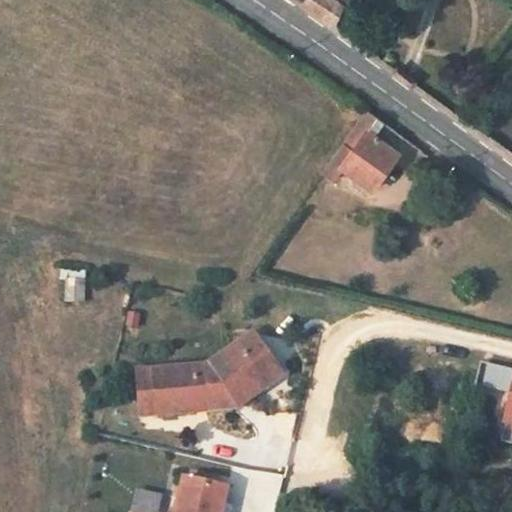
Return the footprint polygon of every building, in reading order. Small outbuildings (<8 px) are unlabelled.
[(307,0),(304,5),(334,25),(345,0),(307,0)] [(342,169),(373,191),(398,156),(375,138),(384,125),(364,111),(322,172),(333,180),(342,169)] [(282,373),(252,334),(204,366),(153,372),(155,414),(236,407),(282,373)] [(474,379),(491,383),(494,371),(476,368),(474,379)] [(511,399),(507,422),(511,423),(511,374),(494,371),(491,383),(511,388),(511,399)] [(153,372),(138,373),(141,416),(155,414),(153,372)] [(220,511),(226,487),(186,479),(177,511),(220,511)]
